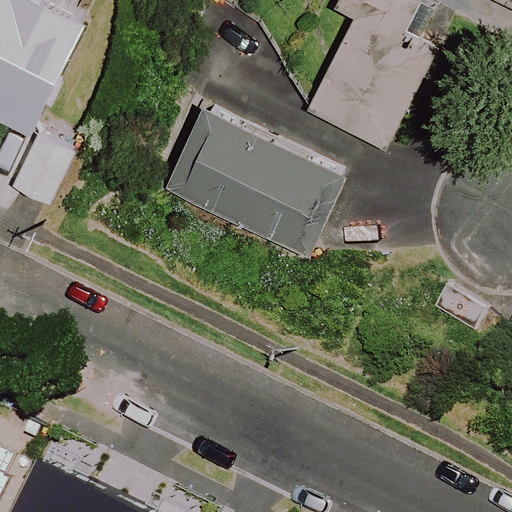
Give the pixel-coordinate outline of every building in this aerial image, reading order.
[(0,0),(0,116),(31,131),(86,20),(46,0),(0,0)] [(418,0),(326,0),(327,0),(360,18),(311,110),(383,147),(439,39),(407,22),(418,0)] [(197,99),(157,184),(306,254),(346,169),(197,99)] [(50,201),(71,153),(34,137),(13,184),(50,201)] [(164,511),(50,458),(24,511),(164,511)]
